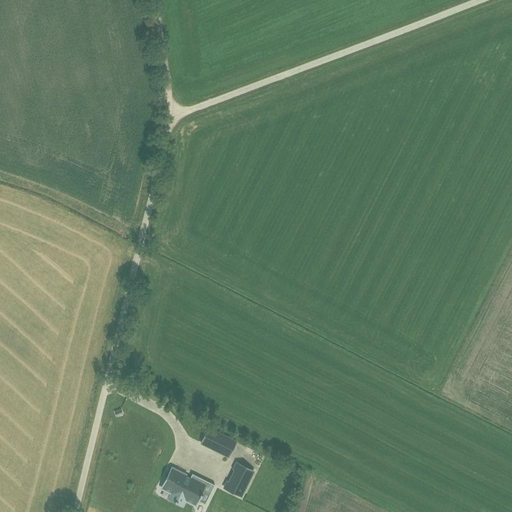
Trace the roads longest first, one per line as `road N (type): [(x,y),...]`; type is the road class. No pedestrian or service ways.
road 1 (unclassified): [(74,511),(175,120),(481,0)]
road 2 (track): [(154,0),(175,120)]
